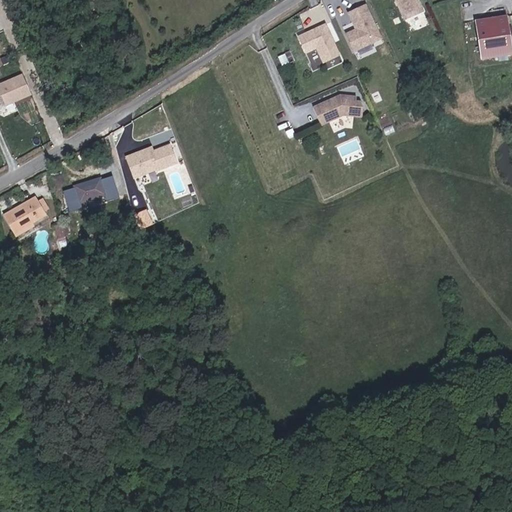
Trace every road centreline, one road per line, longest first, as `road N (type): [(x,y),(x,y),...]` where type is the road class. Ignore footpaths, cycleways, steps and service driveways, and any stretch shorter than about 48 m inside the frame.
road 1 (unclassified): [(300,0),(63,148)]
road 2 (residential): [(63,148),(0,4)]
